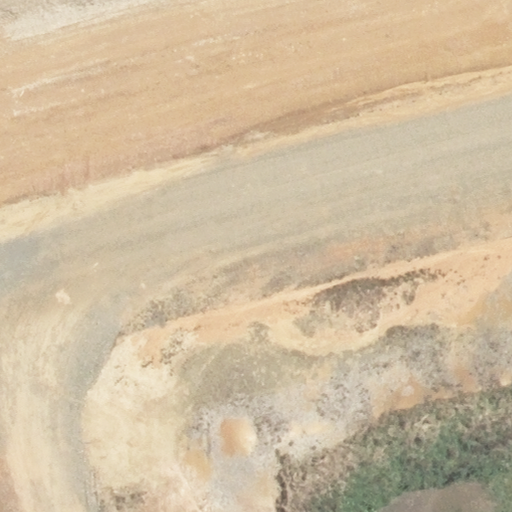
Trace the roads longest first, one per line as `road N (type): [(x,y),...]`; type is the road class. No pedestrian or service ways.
road 1 (tertiary): [(511,164),(27,269)]
road 2 (residential): [(27,269),(150,511)]
